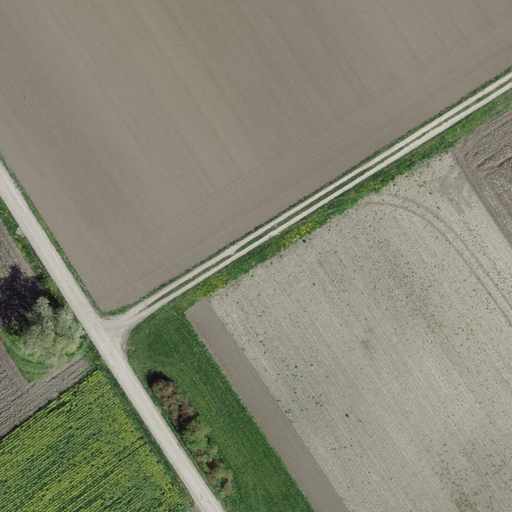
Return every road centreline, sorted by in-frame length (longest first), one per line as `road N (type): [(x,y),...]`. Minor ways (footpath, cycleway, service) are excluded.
road 1 (track): [(102,332),(511,81)]
road 2 (track): [(219,511),(0,173)]
